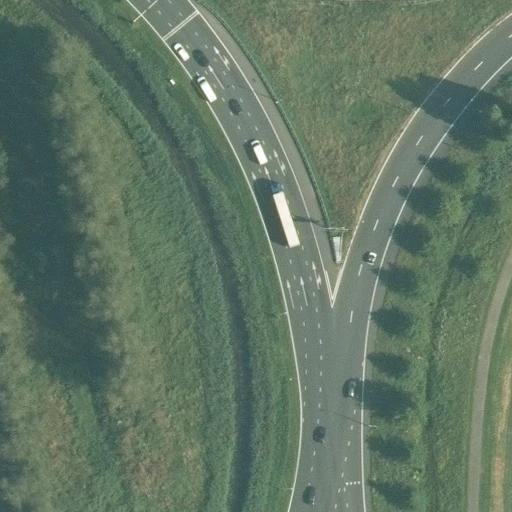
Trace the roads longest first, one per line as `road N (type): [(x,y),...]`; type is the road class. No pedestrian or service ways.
road 1 (trunk): [(321,364),(282,207),(244,117),(158,0)]
road 2 (trunk): [(321,364),(384,202),(428,122)]
road 3 (motorway): [(428,122),(511,34)]
